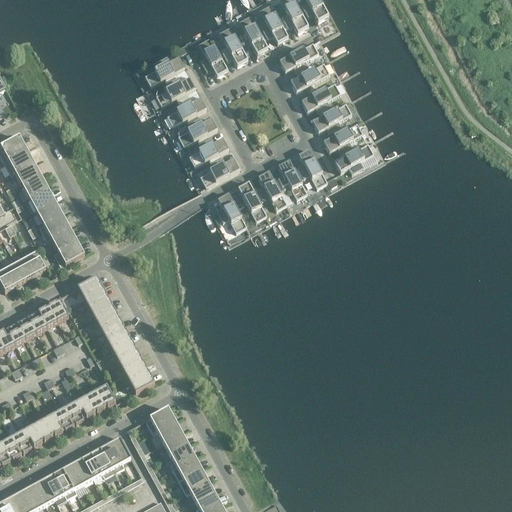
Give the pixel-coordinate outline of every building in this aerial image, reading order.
[(287,17),(277,22),(283,33),(287,31),(287,32),(293,29),(297,37),(308,31),(291,0),(285,0),(279,3),(287,17)] [(313,18),(318,26),(328,20),(317,0),(303,0),(307,6),(301,9),(307,21),(313,18)] [(266,28),(257,33),(263,45),(273,40),(277,48),(288,42),(283,33),(277,22),(270,9),(259,14),(266,28)] [(250,20),(239,25),(257,59),(268,53),(263,45),(257,33),(250,20)] [(232,62),(237,70),(248,64),(229,31),(219,36),(226,50),(220,53),(227,65),(232,62)] [(212,73),(217,81),(228,75),(209,42),(198,48),(206,61),(200,64),(207,76),(212,73)] [(303,52),(279,65),(285,76),(293,71),(298,81),(310,74),(305,65),(318,58),(312,47),(303,52)] [(185,48),(179,52),(182,58),(188,54),(185,48)] [(158,73),(145,80),(151,91),(184,73),(178,62),(170,66),(167,60),(155,67),(158,73)] [(298,81),(290,85),(296,96),(329,78),(323,67),(314,72),(310,74),(298,81)] [(169,93),(156,100),(162,111),(195,93),(189,82),(181,86),(178,81),(166,87),(169,93)] [(301,105),(307,116),(315,112),(318,118),(330,111),(327,105),(340,98),(334,87),(301,105)] [(200,102),(167,120),(173,131),(182,126),(186,124),(188,127),(199,121),(197,118),(206,113),(200,102)] [(312,126),(318,136),(326,132),(329,138),(341,131),(338,126),(351,118),(345,107),(312,126)] [(187,135),(178,141),(184,151),(217,133),(211,122),(203,127),(200,121),(199,121),(188,127),(191,133),(187,135)] [(347,133),(323,146),(329,157),(337,152),(342,162),(350,157),(348,154),(352,152),(349,146),(362,138),(357,128),(347,133)] [(208,138),(197,144),(199,147),(210,142),(208,138)] [(27,154),(19,140),(0,150),(0,160),(3,166),(27,154)] [(202,153),(189,161),(195,172),(204,166),(208,164),(210,168),(221,162),(219,158),(228,153),(222,142),(214,147),(211,141),(199,148),(202,153)] [(342,162),(334,166),(340,177),(348,172),(351,178),(363,172),(377,165),(368,148),(358,153),(350,157),(342,162)] [(309,153),(298,159),(303,167),(297,171),(303,182),(309,179),(317,193),(327,187),(309,153)] [(34,167),(27,154),(3,166),(10,180),(15,177),(34,167)] [(209,176),(200,181),(206,192),(239,173),(233,163),(225,167),(222,161),(221,162),(210,168),(213,173),(209,176)] [(289,164),(278,170),(283,178),(277,182),(283,193),(285,192),(289,190),(296,204),(307,198),(300,184),(293,173),(289,164)] [(41,180),(34,167),(15,177),(22,190),(41,180)] [(297,171),(293,173),(300,184),(303,182),(297,171)] [(269,175),(258,181),(262,189),(257,193),(263,204),(269,201),(276,215),(287,209),(286,208),(273,184),(269,175)] [(48,193),(41,180),(22,190),(29,204),(48,193)] [(334,181),(328,185),(332,191),(338,188),(334,181)] [(277,182),(273,184),(286,208),(292,205),(285,192),(283,193),(277,182)] [(238,192),(256,226),(267,220),(249,186),(238,192)] [(55,206),(48,193),(29,204),(36,217),(55,206)] [(228,198),(218,203),(222,212),(216,215),(223,226),(228,223),(236,237),(247,231),(237,213),(234,207),(228,198)] [(241,203),(234,207),(237,213),(244,209),(241,203)] [(63,220),(55,206),(36,217),(44,230),(63,220)] [(70,233),(63,220),(44,230),(39,232),(46,246),(51,243),(70,233)] [(77,246),(70,233),(51,243),(58,256),(77,246)] [(84,259),(77,246),(58,256),(54,259),(61,272),(84,259)] [(36,255),(25,261),(35,279),(46,274),(43,269),(41,265),(39,262),(36,255)] [(35,279),(25,261),(15,267),(25,285),(35,279)] [(25,285),(15,267),(5,272),(15,290),(25,285)] [(15,290),(5,272),(0,275),(0,287),(5,296),(15,290)] [(103,293),(97,282),(77,292),(83,303),(103,293)] [(108,303),(103,293),(83,303),(89,314),(108,303)] [(114,314),(108,303),(89,314),(95,324),(114,314)] [(69,321),(60,306),(57,307),(56,306),(49,310),(58,327),(69,321)] [(58,327),(49,310),(48,311),(49,312),(46,313),(46,312),(38,316),(47,332),(58,327)] [(120,324),(114,314),(95,324),(101,335),(120,324)] [(47,332),(38,316),(38,317),(36,319),(35,318),(28,322),(37,338),(47,332)] [(37,338),(28,322),(27,322),(28,323),(25,325),(25,324),(17,328),(26,344),(37,338)] [(126,335),(120,324),(101,335),(106,345),(126,335)] [(26,344),(17,328),(17,329),(15,330),(14,329),(7,333),(15,350),(26,344)] [(15,350),(7,333),(6,334),(7,335),(4,336),(4,335),(0,337),(0,346),(5,355),(15,350)] [(131,345),(126,335),(106,345),(112,356),(131,345)] [(137,356),(131,345),(112,356),(118,366),(137,356)] [(143,366),(137,356),(118,366),(124,377),(143,366)] [(149,377),(143,366),(124,377),(129,387),(149,377)] [(155,388),(149,377),(129,387),(135,398),(155,388)] [(115,406),(107,390),(96,396),(104,412),(105,412),(104,411),(107,410),(107,411),(115,406)] [(104,412),(96,396),(85,402),(94,418),(94,417),(96,416),(97,417),(104,412)] [(94,418),(85,402),(75,408),(83,424),(84,424),(83,423),(86,421),(86,422),(94,418)] [(83,424),(75,408),(64,414),(73,430),(73,428),(75,427),(76,428),(83,424)] [(175,425),(168,412),(145,425),(152,437),(156,435),(175,425)] [(73,430),(64,414),(53,419),(62,436),(63,435),(62,434),(65,433),(65,434),(73,430)] [(62,436),(53,419),(43,425),(52,441),(51,440),(54,439),(55,440),(62,436)] [(52,441),(43,425),(32,431),(41,447),(42,447),(41,446),(44,444),(44,445),(52,441)] [(181,437),(175,425),(156,435),(163,447),(181,437)] [(41,447),(32,431),(22,437),(31,453),(30,452),(33,450),(34,451),(41,447)] [(31,453),(22,437),(11,442),(20,459),(20,458),(20,457),(23,456),(23,457),(31,453)] [(188,449),(181,437),(163,447),(170,459),(188,449)] [(20,459),(11,442),(1,448),(10,464),(9,463),(12,462),(13,463),(20,459)] [(131,462),(120,442),(110,448),(121,468),(131,462)] [(10,464),(1,448),(0,448),(0,468),(1,467),(2,468),(10,464)] [(124,472),(121,468),(110,448),(101,453),(114,477),(124,472)] [(195,461),(188,449),(170,459),(176,471),(195,461)] [(114,477),(101,453),(91,458),(102,478),(105,482),(114,477)] [(102,478),(91,458),(82,463),(93,483),(102,478)] [(202,474),(195,461),(176,471),(172,474),(179,486),(202,474)] [(93,483),(82,463),(73,468),(83,488),(93,483)] [(83,488),(73,468),(63,474),(74,494),(83,488)] [(76,498),(74,494),(63,474),(54,479),(64,499),(67,503),(76,498)] [(208,486),(202,474),(179,486),(185,498),(190,496),(208,486)] [(64,499),(54,479),(44,484),(55,504),(64,499)] [(55,504),(44,484),(34,489),(45,509),(55,504)] [(215,498),(208,486),(190,496),(197,508),(215,498)] [(40,511),(45,509),(34,489),(25,494),(34,511),(40,511)] [(34,511),(25,494),(15,500),(22,511),(34,511)] [(218,511),(222,510),(215,498),(197,508),(198,511),(218,511)] [(22,511),(15,500),(6,505),(9,511),(22,511)]
